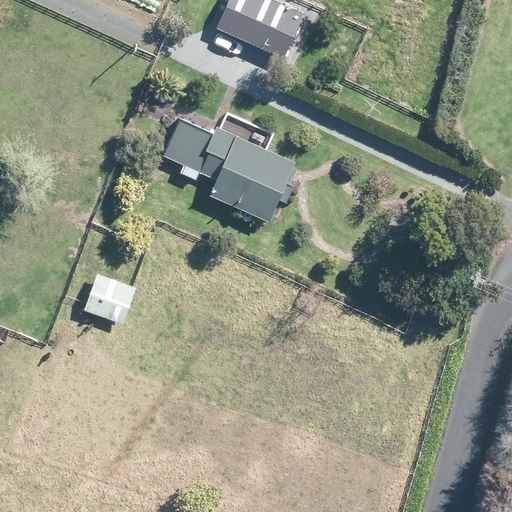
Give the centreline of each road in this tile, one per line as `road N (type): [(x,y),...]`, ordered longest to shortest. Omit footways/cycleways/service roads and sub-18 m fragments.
road 1 (track): [(511,224),(224,67),(62,0)]
road 2 (unclassified): [(511,297),(498,317),(446,511)]
